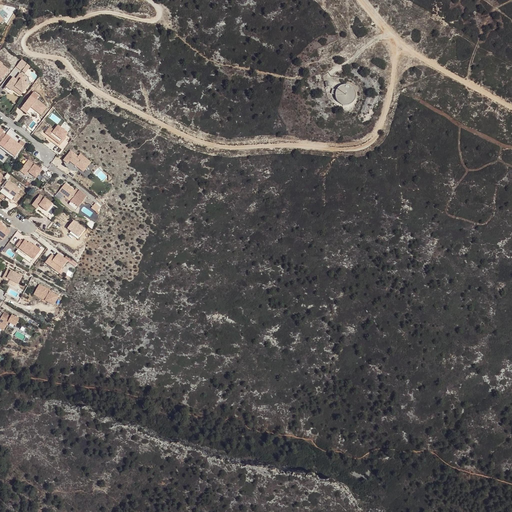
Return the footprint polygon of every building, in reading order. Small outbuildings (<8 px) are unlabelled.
[(9,70),(2,65),(3,64),(0,61),(0,80),(1,81),(9,70)] [(27,78),(20,73),(15,79),(12,77),(5,86),(12,91),(13,90),(15,87),(19,90),(22,93),(28,85),(24,81),(27,78)] [(339,102),(341,104),(344,105),(348,105),(351,104),(353,102),(355,99),(356,96),(356,93),(355,90),(353,87),(350,85),(346,85),(343,85),(340,87),(338,89),(337,91),(336,93),(336,95),(336,96),(337,99),(339,102)] [(46,108),(36,100),(36,101),(30,96),(22,107),(28,111),(31,107),(41,115),(46,108)] [(67,133),(57,126),(54,131),(49,127),(45,133),(50,137),(48,139),(58,147),(63,141),(62,140),(65,136),(67,133)] [(22,147),(10,138),(3,148),(10,153),(9,154),(14,158),(15,157),(22,147)] [(78,157),(71,151),(63,161),(68,164),(68,168),(68,169),(70,170),(73,171),(77,171),(79,169),(83,172),(91,162),(80,154),(78,157)] [(41,170),(28,160),(20,171),(26,176),(28,173),(35,178),(41,170)] [(21,190),(8,180),(2,189),(14,198),(13,199),(16,202),(20,197),(17,194),(21,190)] [(78,193),(65,183),(59,192),(65,196),(65,198),(70,202),(78,193)] [(87,197),(79,190),(78,193),(70,202),(78,209),(87,197)] [(52,204),(39,194),(34,202),(39,206),(37,209),(44,216),(47,212),(46,211),(52,204)] [(94,222),(103,207),(95,203),(91,210),(85,207),(81,214),(94,222)] [(54,217),(47,212),(44,216),(52,221),(54,217)] [(85,229),(73,220),(67,229),(71,231),(79,238),(85,229)] [(10,232),(2,226),(1,226),(0,225),(0,223),(0,222),(0,238),(3,241),(10,232)] [(79,238),(71,231),(70,233),(78,240),(79,238)] [(34,258),(41,250),(34,245),(33,246),(28,242),(27,243),(24,241),(22,243),(19,241),(14,247),(17,249),(25,256),(27,253),(34,258)] [(30,263),(34,258),(27,253),(25,256),(17,249),(15,252),(30,263)] [(68,261),(58,254),(55,257),(52,261),(49,258),(45,263),(59,273),(68,261)] [(11,270),(7,269),(2,278),(6,280),(7,278),(11,270)] [(22,276),(11,270),(7,278),(18,284),(22,276)] [(51,291),(39,285),(35,292),(46,298),(45,301),(54,305),(58,296),(50,292),(51,291)] [(46,298),(35,292),(34,295),(45,301),(46,298)] [(11,316),(4,313),(0,319),(0,327),(4,329),(8,322),(15,326),(19,319),(12,315),(11,316)]
